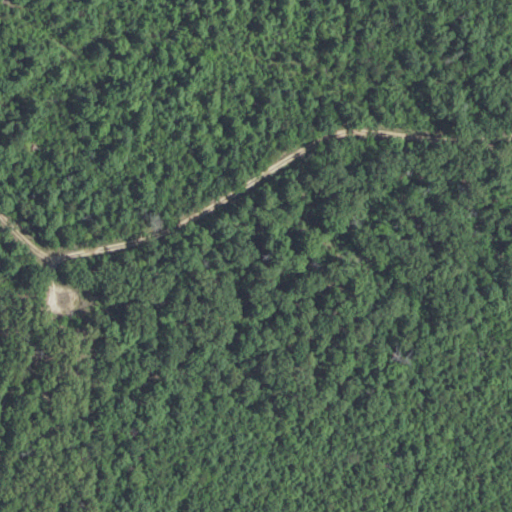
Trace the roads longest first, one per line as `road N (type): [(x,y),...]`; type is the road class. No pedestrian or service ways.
road 1 (residential): [(511,139),(335,138),(196,216),(113,248),(38,250),(0,215)]
road 2 (residential): [(53,254),(48,320),(0,417)]
